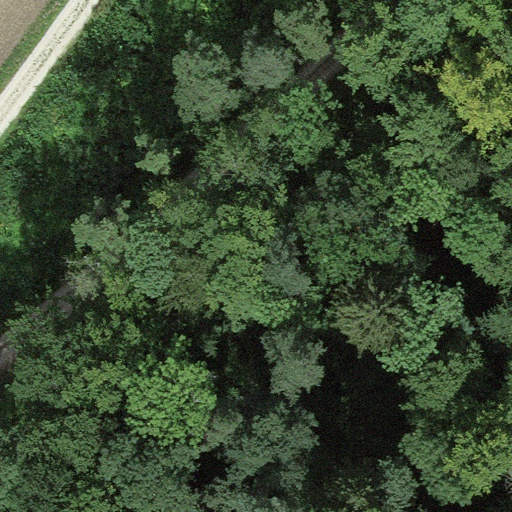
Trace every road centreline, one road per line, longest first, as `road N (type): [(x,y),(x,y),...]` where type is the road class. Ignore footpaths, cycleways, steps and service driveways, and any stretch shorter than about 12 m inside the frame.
road 1 (track): [(0,325),(278,57),(353,0)]
road 2 (track): [(76,0),(0,96)]
